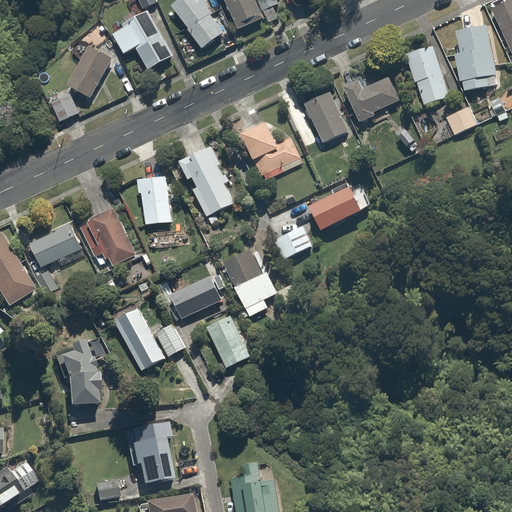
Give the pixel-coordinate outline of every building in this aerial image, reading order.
[(158,2),(157,0),(138,0),(143,10),(158,2)] [(224,32),(200,0),(178,0),(170,6),(201,49),(224,32)] [(256,0),(224,0),(238,28),(264,16),(262,12),(256,0)] [(264,16),(267,23),(278,18),(273,7),(280,4),(277,0),(256,0),(262,12),(264,16)] [(511,0),(508,0),(490,8),(511,56),(511,0)] [(136,49),(148,70),(175,55),(150,11),(113,32),(125,55),(136,49)] [(487,25),(455,31),(459,53),(454,54),(459,82),(462,81),(464,91),(496,85),(494,75),(497,75),(487,25)] [(89,97),(113,56),(91,44),(67,85),(89,97)] [(433,48),(408,56),(424,105),(449,97),(433,48)] [(358,80),(343,87),(359,122),(374,115),(373,112),(400,100),(388,77),(362,89),(358,80)] [(80,114),(70,92),(50,101),(60,123),(80,114)] [(331,93),(305,105),(322,143),(348,132),(331,93)] [(506,111),(500,98),(490,102),(496,116),(506,111)] [(454,135),(477,125),(468,107),(446,117),(454,135)] [(303,163),(292,138),(276,145),(265,122),(240,134),(260,177),(264,175),(266,180),(303,163)] [(198,188),(194,190),(207,217),(234,203),(225,183),(229,181),(225,174),(222,175),(218,166),(220,164),(211,146),(179,162),(188,178),(192,176),(198,188)] [(137,180),(139,193),(141,193),(146,225),(172,221),(166,176),(137,180)] [(333,196),(310,207),(322,231),(365,210),(349,179),(329,189),(333,196)] [(136,254),(113,207),(89,218),(90,221),(87,222),(98,245),(90,249),(94,258),(102,253),(105,259),(109,257),(113,266),(136,254)] [(56,232),(31,244),(41,267),(82,248),(70,223),(55,230),(56,232)] [(303,225),(274,241),(284,261),(314,245),(303,225)] [(36,289),(1,232),(0,232),(0,290),(10,306),(36,289)] [(264,300),(277,294),(267,272),(262,274),(251,250),(223,262),(249,317),(268,308),(264,300)] [(48,270),(36,277),(45,295),(58,288),(48,270)] [(213,275),(170,294),(181,320),(224,301),(213,275)] [(166,358),(139,308),(115,322),(141,371),(166,358)] [(252,357),(232,314),(207,326),(227,369),(252,357)] [(186,349),(173,324),(156,333),(169,358),(186,349)] [(86,339),(72,344),(74,350),(62,354),(70,376),(72,404),(101,402),(100,391),(102,391),(101,371),(98,371),(96,366),(98,366),(95,356),(92,357),(86,339)] [(203,340),(194,344),(210,373),(219,369),(203,340)] [(191,348),(184,352),(207,395),(215,391),(191,348)] [(177,481),(167,437),(133,445),(143,489),(177,481)] [(42,489),(40,486),(23,460),(0,474),(0,511),(31,492),(33,495),(42,489)] [(277,511),(272,481),(262,482),(259,461),(241,464),(243,477),(231,479),(236,511),(277,511)] [(117,478),(96,482),(99,502),(120,498),(117,478)] [(138,508),(138,511),(196,511),(192,495),(138,508)]
